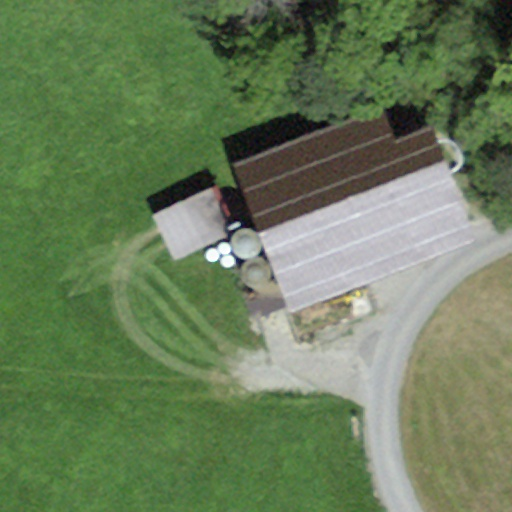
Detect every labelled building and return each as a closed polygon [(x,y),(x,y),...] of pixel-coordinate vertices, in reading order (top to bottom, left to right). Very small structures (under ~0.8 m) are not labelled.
[(296,298),(427,254),(397,162),(266,205),(296,298)] [(222,202),(215,188),(151,219),(176,270),(234,241),(216,205),(222,202)] [(237,230),(247,232),(256,228),(261,219),(258,209),(250,203),(240,204),(232,211),(231,221),(237,230)] [(239,263),(250,267),(260,262),(263,251),(258,241),(248,238),(238,243),(234,254),(239,263)] [(250,292),(260,294),(269,290),(274,281),(271,271),(263,265),(253,266),(245,273),(244,283),(250,292)]
